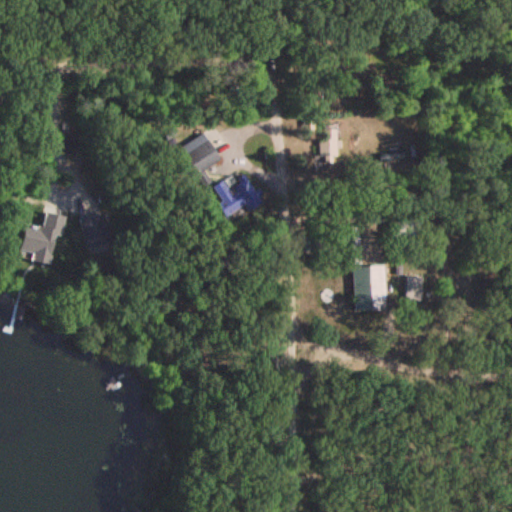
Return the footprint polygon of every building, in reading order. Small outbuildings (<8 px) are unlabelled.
[(315,155),(335,155),(335,126),(315,126),(315,155)] [(399,150),(375,156),(377,165),(401,160),(399,150)] [(108,242),(100,214),(78,221),(86,248),(108,242)] [(376,274),(358,275),(359,299),(378,298),(376,274)] [(418,277),(402,277),(402,300),(418,300),(418,277)]
